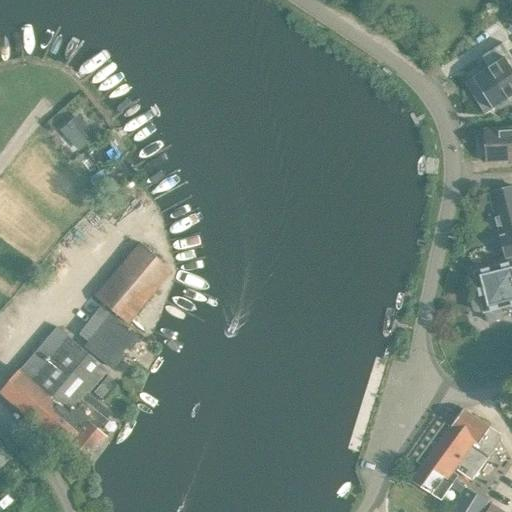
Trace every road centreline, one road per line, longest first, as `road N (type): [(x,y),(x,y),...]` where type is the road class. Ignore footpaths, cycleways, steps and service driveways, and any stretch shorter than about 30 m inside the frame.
road 1 (unclassified): [(420,391),(454,166),(443,115),(414,79),(300,0)]
road 2 (unclassified): [(362,511),(420,391)]
